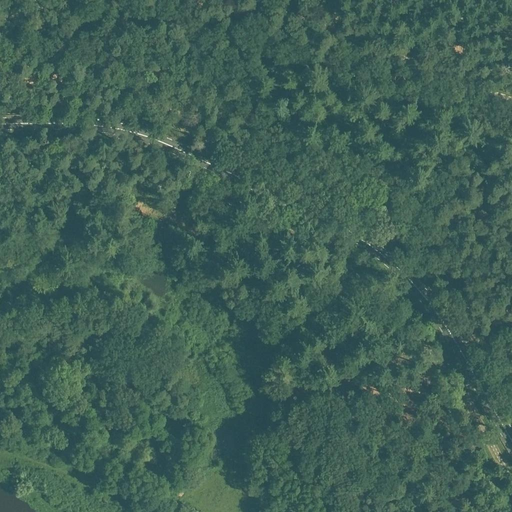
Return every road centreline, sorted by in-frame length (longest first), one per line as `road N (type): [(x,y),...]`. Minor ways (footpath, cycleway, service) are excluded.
road 1 (primary): [(511,440),(429,303),(350,231),(147,136),(91,125),(0,124)]
road 2 (track): [(456,383),(415,390),(318,379),(295,385)]
road 3 (track): [(133,132),(151,0)]
